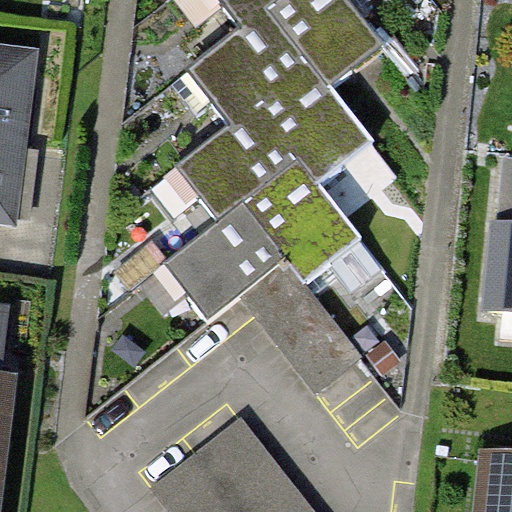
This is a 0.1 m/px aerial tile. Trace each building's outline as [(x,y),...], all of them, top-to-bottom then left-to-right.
[(215,0),(245,37),(270,18),(292,0),(215,0)] [(292,0),(270,18),(312,70),(332,95),(388,51),(348,0),(292,0)] [(191,80),(233,132),(258,113),(312,70),(270,18),(245,37),(191,80)] [(0,48),(0,228),(26,232),(45,53),(0,48)] [(300,166),(322,194),(376,151),(332,95),(312,70),(258,113),(300,166)] [(179,175),(221,228),(245,209),(300,166),(258,113),(233,132),(179,175)] [(291,265),(312,292),(366,249),(322,194),(300,166),(245,209),(291,265)] [(168,270),(213,327),(248,300),(291,265),(245,209),(221,228),(168,270)] [(511,229),(488,227),(480,318),(511,320),(511,229)] [(291,265),(248,300),(321,392),(365,358),(312,292),(291,265)] [(0,378),(10,379),(17,313),(0,311),(0,378)] [(10,379),(0,378),(0,511),(5,511),(20,381),(10,379)] [(309,511),(242,426),(158,491),(174,511),(309,511)] [(511,511),(511,459),(488,458),(483,511),(511,511)]
